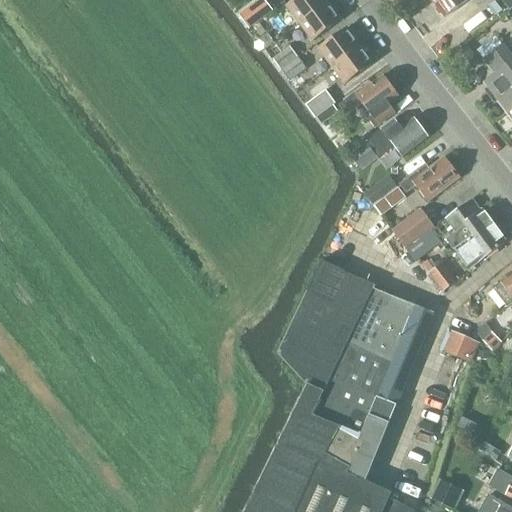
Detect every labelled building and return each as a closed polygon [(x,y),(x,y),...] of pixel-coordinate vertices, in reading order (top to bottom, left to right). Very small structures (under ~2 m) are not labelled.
[(294,0),(286,6),(299,24),(327,3),(325,0),(294,0)] [(430,0),(437,8),(436,11),(439,14),(442,15),(444,18),(468,0),(430,0)] [(511,0),(503,0),(510,9),(511,7),(511,0)] [(327,3),(299,24),(312,41),(341,20),(327,3)] [(239,17),(248,28),(263,17),(255,5),(239,17)] [(262,20),(267,27),(278,19),(273,12),(262,20)] [(318,49),(331,67),(360,46),(347,28),(318,49)] [(360,46),(331,67),(345,85),(373,64),(360,46)] [(506,113),(511,108),(511,58),(503,46),(484,60),(499,80),(485,91),(493,102),(496,99),(506,113)] [(273,59),(280,69),(297,57),(289,47),(273,59)] [(454,55),(465,69),(476,61),(465,47),(454,55)] [(282,71),(289,81),(305,69),(298,59),(282,71)] [(363,105),(371,116),(368,119),(375,128),(395,113),(388,104),(398,97),(383,77),(358,96),(356,93),(339,106),(347,117),(363,105)] [(317,116),(333,104),(335,103),(325,90),(305,105),(315,118),(317,116)] [(333,104),(317,116),(322,124),(339,113),(333,104)] [(365,141),(367,144),(351,156),(360,168),(375,156),(377,158),(393,146),(401,157),(428,137),(414,119),(401,129),(394,120),(365,141)] [(406,194),(415,187),(427,202),(460,178),(444,158),(429,169),(426,164),(399,185),(406,194)] [(396,187),(388,177),(364,195),(372,205),(396,187)] [(445,239),(456,253),(493,225),(481,209),(467,219),(465,216),(442,234),(445,239)] [(404,249),(433,227),(421,210),(392,232),(404,249)] [(493,225),(456,253),(468,269),(476,262),(477,263),(496,249),(497,250),(499,249),(498,248),(506,242),(493,225)] [(407,251),(416,262),(445,239),(437,228),(407,251)] [(307,385),(323,393),(374,287),(375,288),(375,287),(321,261),(307,291),(307,292),(277,354),(306,385),(307,385)] [(429,273),(443,292),(456,283),(441,264),(429,273)] [(511,273),(492,289),(507,308),(511,303),(511,273)] [(382,511),(388,499),(390,494),(361,481),(380,444),(395,406),(433,314),(373,290),(324,394),(323,393),(307,385),(245,511),(382,511)] [(442,351),(470,364),(480,343),(452,330),(442,351)] [(491,352),(500,344),(491,335),(482,343),(491,352)] [(479,450),(495,460),(502,448),(486,439),(479,450)] [(490,487),(511,499),(511,478),(499,471),(490,487)] [(457,508),(465,488),(440,479),(432,499),(457,508)] [(511,511),(511,508),(488,495),(483,506),(494,511),(511,511)] [(388,500),(382,511),(413,511),(414,511),(388,500)]
